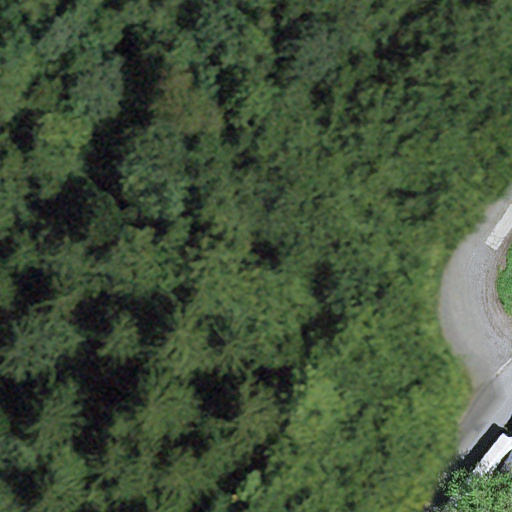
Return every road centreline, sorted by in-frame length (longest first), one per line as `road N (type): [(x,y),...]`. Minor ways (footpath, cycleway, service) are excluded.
road 1 (track): [(511,377),(460,326),(456,282),(471,240),(511,191)]
road 2 (unclassified): [(414,511),(511,379)]
